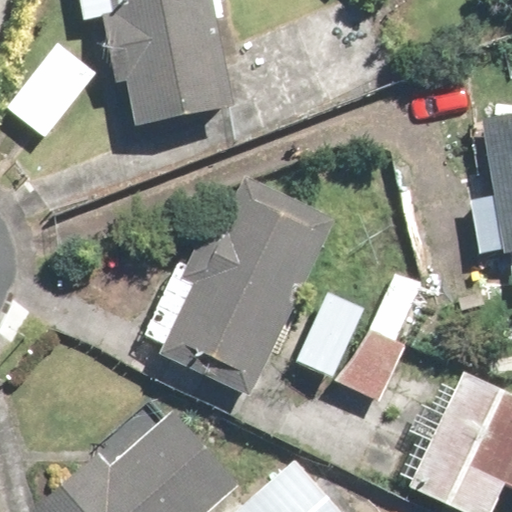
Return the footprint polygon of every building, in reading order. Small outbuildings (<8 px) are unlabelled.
[(69,0),(73,18),(104,12),(127,137),(221,121),(199,0),(69,0)] [(0,107),(0,115),(34,144),(88,80),(50,49),(0,107)] [(511,117),(473,124),(495,260),(511,257),(511,117)] [(247,410),(317,231),(232,180),(214,225),(200,217),(175,280),(182,284),(155,354),(247,410)] [(367,319),(317,297),(286,367),(377,408),(428,293),(387,274),(367,319)] [(511,503),(511,405),(445,370),(404,491),(445,511),(479,511),(487,490),(511,503)] [(86,450),(27,511),(201,511),(223,492),(159,413),(102,474),(86,450)] [(316,511),(281,472),(236,511),(316,511)]
